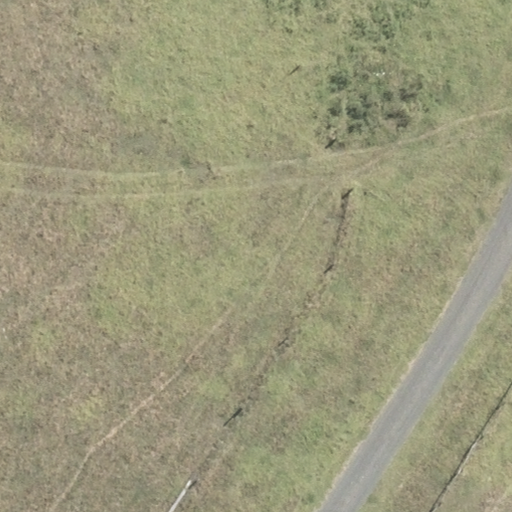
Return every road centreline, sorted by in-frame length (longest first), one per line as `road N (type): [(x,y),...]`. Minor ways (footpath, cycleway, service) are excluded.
road 1 (unclassified): [(57,511),(511,329)]
road 2 (track): [(511,225),(342,511)]
